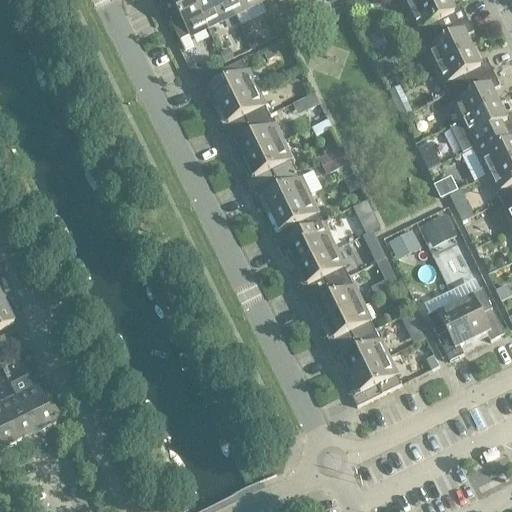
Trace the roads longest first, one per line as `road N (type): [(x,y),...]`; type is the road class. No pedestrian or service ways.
road 1 (residential): [(329,465),(103,0)]
road 2 (residential): [(121,511),(0,255)]
road 3 (residential): [(329,465),(511,377)]
